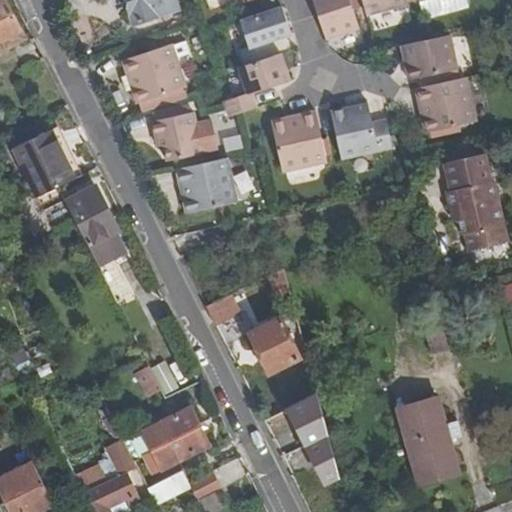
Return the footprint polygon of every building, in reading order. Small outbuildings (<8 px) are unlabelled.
[(0,0),(0,40),(2,40),(6,47),(7,47),(24,39),(24,38),(5,0),(0,0)] [(126,0),(134,23),(160,15),(178,8),(175,0),(126,0)] [(349,0),(313,0),(326,39),(359,28),(349,0)] [(362,0),(367,15),(407,4),(405,0),(362,0)] [(268,42),(291,34),(282,7),(275,9),(240,21),(249,47),(240,50),(245,65),(272,56),(268,42)] [(409,80),(457,69),(450,35),(429,39),(401,46),(409,80)] [(172,44),(123,60),(127,75),(131,74),(135,88),(132,89),(137,104),(186,87),(172,44)] [(245,65),(239,68),(247,94),(224,102),(224,103),(229,117),(242,112),(256,108),(251,93),(290,81),(281,53),(272,56),(245,65)] [(127,75),(122,76),(127,91),(132,89),(135,88),(131,74),(127,75)] [(425,133),(476,122),(466,77),(416,88),(419,103),(422,102),(426,117),(422,118),(425,133)] [(352,107),(331,112),(342,159),(392,148),(386,120),(372,123),(367,101),(352,105),(352,107)] [(287,118),(271,121),(283,172),(327,162),(316,111),(301,115),(302,118),(287,121),(287,118)] [(194,112),(152,121),(158,147),(163,146),(167,161),(203,153),(194,112)] [(51,130),(13,149),(37,198),(76,179),(51,130)] [(450,190),(446,191),(450,208),(454,207),(457,221),(461,234),(465,233),(468,250),(507,241),(493,180),(491,181),(485,153),(444,163),(450,190)] [(227,158),(176,169),(180,184),(183,183),(186,198),(183,199),(186,214),(237,202),(227,158)] [(66,200),(65,201),(98,265),(128,250),(118,231),(95,186),(77,194),(74,189),(63,194),(66,200)] [(117,261),(98,269),(114,306),(133,299),(117,261)] [(283,268),(269,275),(275,296),(290,292),(283,268)] [(230,295),(206,307),(215,326),(239,314),(230,295)] [(295,311),(249,333),(269,374),(306,354),(295,311)] [(447,314),(422,320),(431,355),(456,348),(447,314)] [(146,358),(140,361),(145,370),(137,374),(149,396),(162,389),(146,358)] [(311,490),(343,477),(309,396),(278,408),(311,490)] [(438,397),(397,408),(419,487),(459,475),(449,440),(462,436),(457,421),(445,424),(438,397)] [(154,452),(146,456),(154,472),(208,445),(191,409),(144,432),(154,452)] [(123,439),(105,448),(119,476),(137,467),(123,439)] [(33,462),(0,478),(0,489),(10,511),(39,511),(54,505),(33,462)] [(100,467),(72,480),(80,495),(107,482),(100,467)] [(183,471),(148,489),(155,503),(190,486),(188,483),(183,471)] [(211,472),(188,483),(190,486),(198,501),(220,490),(211,472)] [(107,482),(80,495),(88,511),(97,511),(125,499),(115,478),(107,482)]
